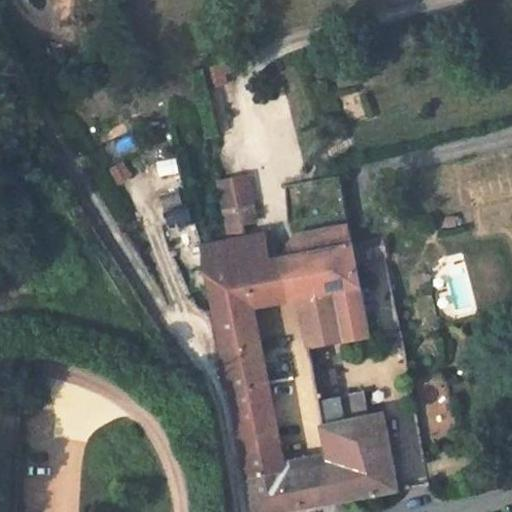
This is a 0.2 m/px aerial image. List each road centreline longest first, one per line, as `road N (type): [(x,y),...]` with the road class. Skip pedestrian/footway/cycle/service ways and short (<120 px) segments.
road 1 (unclassified): [(245,511),(227,412),(193,342)]
road 2 (unknown): [(92,381),(149,419),(185,511)]
road 3 (unknown): [(92,381),(78,511)]
